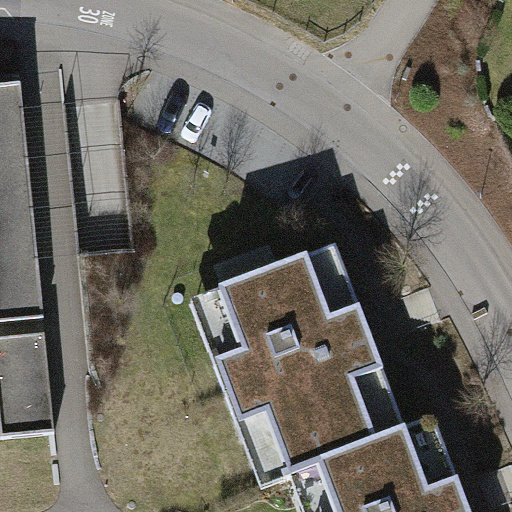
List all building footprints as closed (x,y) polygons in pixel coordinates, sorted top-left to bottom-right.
[(21,85),(0,87),(0,323),(45,319),(21,85)] [(130,252),(124,104),(74,106),(81,254),(130,252)] [(209,350),(244,443),(267,435),(285,482),(314,471),(320,469),(318,465),(405,432),(337,249),(214,295),(231,342),(209,350)] [(45,335),(0,339),(0,425),(1,440),(56,434),(45,335)] [(320,469),(314,471),(329,511),(468,511),(434,421),(405,432),(318,465),(320,469)]
